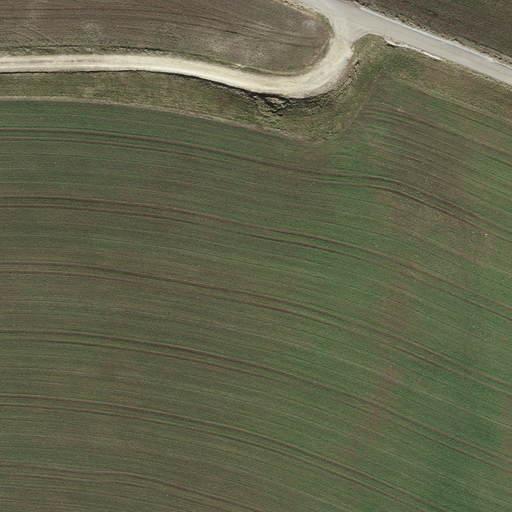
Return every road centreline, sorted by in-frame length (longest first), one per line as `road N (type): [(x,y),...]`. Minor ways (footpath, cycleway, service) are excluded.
road 1 (track): [(357,16),(344,60),(321,80),(274,82),(79,59),(0,63)]
road 2 (unclassified): [(315,0),(511,78)]
